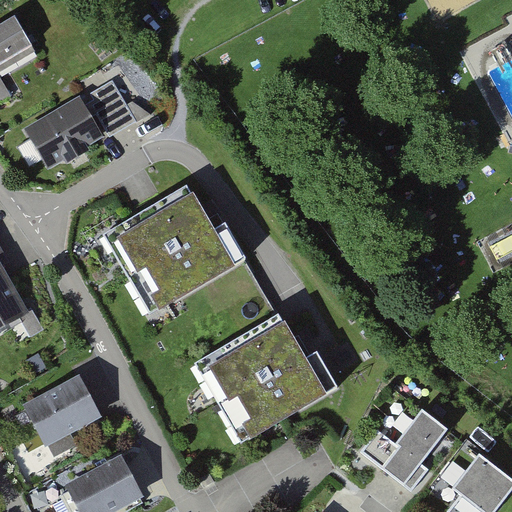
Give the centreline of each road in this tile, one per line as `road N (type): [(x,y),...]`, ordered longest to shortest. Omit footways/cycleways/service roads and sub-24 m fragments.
road 1 (residential): [(197,511),(34,222)]
road 2 (residential): [(34,222),(147,156)]
